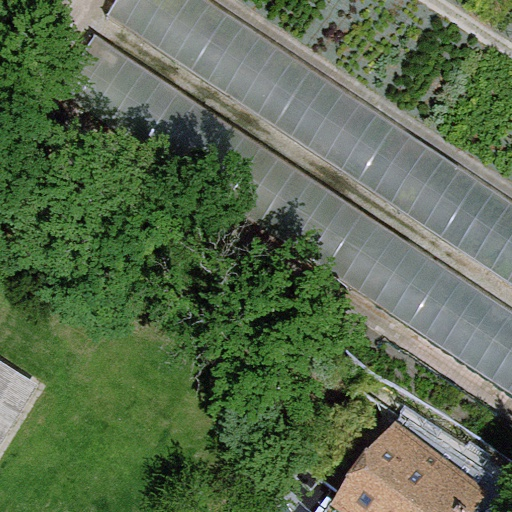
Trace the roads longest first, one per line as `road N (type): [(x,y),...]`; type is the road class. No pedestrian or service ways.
road 1 (track): [(511,404),(30,84)]
road 2 (track): [(511,266),(107,0)]
road 3 (track): [(511,191),(225,0)]
road 4 (track): [(81,0),(0,127)]
